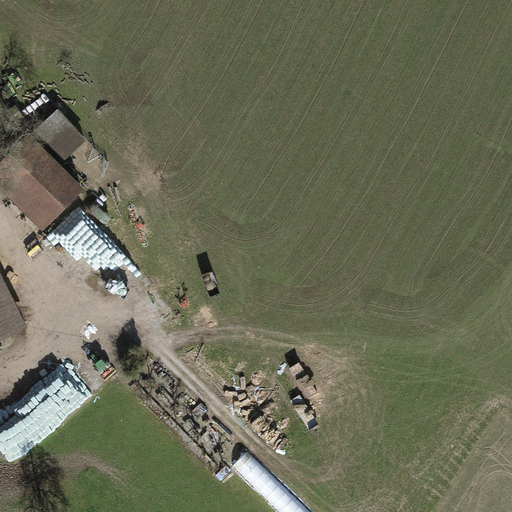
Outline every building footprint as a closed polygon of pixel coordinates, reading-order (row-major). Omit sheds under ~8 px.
[(64,161),(88,139),(59,108),(35,129),(64,161)] [(30,131),(0,160),(0,187),(43,231),(86,187),(30,131)] [(62,228),(147,340),(177,317),(92,206),(62,228)] [(0,339),(28,326),(0,268),(0,339)] [(184,360),(272,440),(285,426),(197,346),(184,360)] [(282,511),(312,511),(248,453),(234,468),(282,511)]
